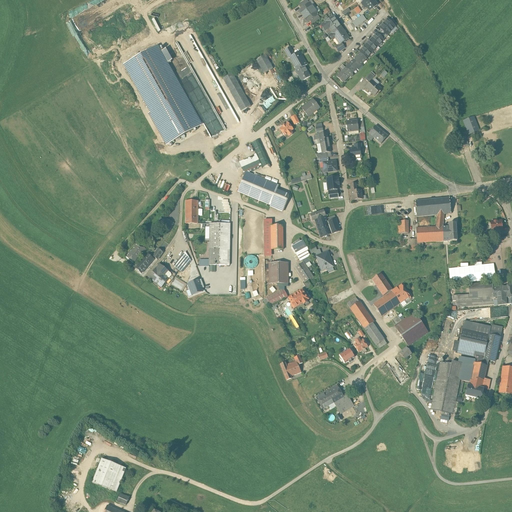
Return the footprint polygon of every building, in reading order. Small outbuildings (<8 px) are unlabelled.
[(306,0),(299,5),(301,9),(309,4),(306,0)] [(373,0),(365,0),(364,1),(367,6),(367,7),(370,11),(377,6),(377,5),(373,0)] [(301,9),(299,11),(303,17),(314,9),(309,3),(309,4),(301,9)] [(314,9),(303,17),(307,23),(310,21),(317,16),(318,15),(314,9)] [(317,16),(310,21),(312,24),(320,19),(317,16)] [(341,28),(334,17),(321,26),(327,34),(332,31),(333,33),(341,28)] [(360,17),(355,21),(358,26),(363,22),(360,17)] [(394,26),(389,21),(388,20),(380,28),(381,30),(387,35),(395,27),(394,26)] [(349,38),(341,28),(333,33),(329,36),(332,40),(336,38),(340,44),(341,44),(349,38)] [(381,30),(377,34),(383,40),(388,36),(387,35),(381,30)] [(371,40),(377,47),(383,40),(377,34),(371,40)] [(377,47),(371,40),(365,46),(372,52),(377,47)] [(339,44),(335,47),(339,52),(344,48),(341,44),(340,44),(339,44)] [(372,52),(365,46),(359,52),(360,53),(366,58),(372,52)] [(157,47),(124,65),(151,113),(149,114),(166,144),(201,125),(157,47)] [(290,47),(284,51),(285,51),(289,58),(288,58),(289,58),(290,58),(290,57),(294,55),(290,48),(290,47)] [(306,65),(299,52),(294,55),(290,57),(290,58),(297,70),(296,71),(306,65)] [(200,54),(174,69),(184,86),(184,88),(185,90),(187,89),(186,86),(189,84),(191,83),(192,87),(194,87),(195,91),(200,90),(208,102),(210,103),(210,101),(212,102),(215,105),(220,104),(221,102),(222,103),(224,99),(221,88),(217,89),(217,86),(218,86),(219,82),(209,64),(206,63),(200,53),(200,54)] [(360,53),(353,60),(359,66),(361,65),(366,59),(366,58),(360,53)] [(265,56),(223,79),(241,112),(251,107),(240,87),(273,69),(265,56)] [(359,66),(353,60),(346,68),(352,74),(357,69),(359,66)] [(306,65),(296,71),(301,81),(310,77),(310,76),(304,66),(307,65),(306,65)] [(346,68),(337,77),(343,83),(350,76),(351,77),(353,75),(352,74),(346,68)] [(371,73),(365,79),(369,83),(374,77),(371,73)] [(381,90),(372,81),(366,88),(374,96),(381,90)] [(319,108),(313,100),(313,101),(306,106),(302,109),(308,117),(319,108)] [(290,117),(294,125),(300,122),(296,114),(290,117)] [(474,117),(463,121),(469,135),(479,131),(474,117)] [(357,121),(346,122),(348,132),(358,131),(357,121)] [(361,140),(365,140),(363,121),(357,121),(359,134),(360,134),(361,140)] [(279,128),(284,136),(287,134),(288,136),(292,133),(291,131),(293,130),(288,122),(279,128)] [(388,136),(375,126),(369,134),(370,135),(374,138),(381,144),(388,136)] [(327,133),(317,135),(314,136),(315,140),(320,139),(321,144),(322,154),(330,152),(329,143),(327,133)] [(357,137),(354,138),(354,139),(349,139),(349,142),(361,141),(361,140),(360,134),(359,134),(357,134),(357,137)] [(465,137),(458,139),(460,144),(457,145),(451,148),(453,152),(458,150),(469,146),(465,137)] [(270,164),(259,139),(251,143),(262,168),(270,164)] [(355,149),(350,150),(351,160),(355,159),(355,156),(360,156),(360,148),(355,149)] [(335,161),(323,163),(324,173),(337,171),(335,161)] [(279,186),(245,172),(240,185),(239,184),(238,186),(239,187),(237,191),(271,205),(277,190),(279,186)] [(303,177),(291,180),(292,184),(312,178),(311,174),(306,175),(305,172),(302,173),(303,177)] [(337,178),(327,179),(328,191),(337,190),(339,190),(338,186),(339,186),(338,181),(338,182),(337,178)] [(357,188),(351,189),(352,201),(363,199),(361,190),(357,191),(357,188)] [(287,194),(277,190),(271,205),(270,206),(283,212),(287,201),(284,200),(287,194)] [(338,198),(337,190),(328,191),(329,199),(338,198)] [(450,199),(415,202),(417,217),(437,215),(436,227),(416,228),(417,239),(408,240),(408,246),(417,246),(423,246),(423,243),(444,242),(443,227),(444,214),(451,214),(450,199)] [(197,201),(185,201),(185,224),(198,224),(198,208),(198,201),(197,201)] [(324,211),(310,216),(312,221),(316,220),(325,216),(326,216),(324,211)] [(334,215),(326,218),(327,222),(328,222),(332,234),(340,231),(334,215)] [(325,216),(316,220),(318,226),(317,226),(321,238),(332,234),(328,222),(327,222),(326,218),(325,216)] [(163,225),(171,229),(174,222),(167,219),(163,225)] [(501,221),(491,222),(491,231),(492,231),(499,231),(500,230),(500,229),(502,229),(501,221)] [(230,224),(209,224),(209,255),(230,255),(230,224)] [(456,224),(449,224),(449,227),(443,227),(444,242),(450,241),(450,242),(457,242),(456,224)] [(283,250),(283,226),(271,226),(271,250),(283,250)] [(126,257),(134,263),(142,253),(144,255),(148,250),(138,242),(126,257)] [(304,245),(294,251),(296,254),(305,248),(304,245)] [(305,248),(296,254),(300,262),(310,256),(306,248),(305,248)] [(158,249),(153,255),(158,259),(162,253),(158,249)] [(316,256),(322,271),(333,267),(328,252),(316,256)] [(244,265),(255,269),(259,258),(248,254),(244,265)] [(152,259),(148,255),(144,259),(141,263),(146,267),(152,259)] [(230,255),(209,255),(209,265),(215,265),(220,265),(222,265),(226,265),(229,265),(230,255)] [(182,256),(174,266),(180,271),(189,261),(182,256)] [(146,267),(141,263),(136,268),(142,273),(146,269),(145,268),(146,267)] [(288,263),(269,263),(269,284),(288,284),(288,263)] [(312,277),(303,263),(295,268),(304,283),(312,277)] [(160,265),(157,268),(156,268),(152,274),(151,273),(148,277),(161,288),(169,278),(172,280),(175,275),(175,274),(174,274),(171,272),(169,275),(168,273),(169,272),(160,265)] [(392,290),(381,274),(372,280),(383,296),(392,290)] [(197,285),(194,286),(196,292),(198,291),(199,294),(204,293),(201,283),(197,285)] [(401,285),(392,292),(400,304),(405,301),(406,302),(411,299),(401,285)] [(493,287),(492,287),(493,294),(493,299),(494,305),(494,306),(506,305),(506,301),(506,298),(511,297),(511,291),(511,285),(493,287)] [(481,286),(469,287),(469,289),(469,290),(469,295),(486,294),(485,286),(481,286)] [(376,296),(377,293),(376,291),(375,289),(373,288),(370,287),(368,288),(366,289),(365,291),(364,294),(365,296),(366,298),(368,299),(370,300),(373,299),(375,298),(376,296)] [(302,290),(288,299),(291,304),(290,305),(293,309),(294,308),(294,309),(303,304),(304,305),(307,303),(306,301),(308,300),(302,290)] [(392,292),(373,305),(382,317),(400,304),(392,292)] [(277,293),(266,298),(270,305),(280,300),(277,293)] [(467,295),(452,296),(452,301),(456,301),(456,304),(461,304),(462,306),(462,307),(494,305),(493,299),(493,294),(486,294),(469,295),(467,295)] [(360,302),(350,308),(364,329),(374,322),(360,302)] [(396,325),(394,327),(408,346),(428,333),(419,320),(414,313),(402,321),(396,325)] [(398,316),(393,320),(396,325),(402,321),(398,316)] [(384,340),(373,323),(365,329),(376,346),(384,340)] [(491,327),(474,324),(472,334),(462,332),(458,352),(476,356),(474,366),(452,361),(451,365),(440,362),(431,409),(442,412),(441,416),(448,417),(449,413),(453,414),(460,380),(470,382),(469,385),(482,388),(484,379),(488,360),(495,362),(502,328),(491,326),(491,327)] [(451,330),(443,328),(439,342),(446,345),(451,330)] [(356,344),(354,345),(359,353),(362,351),(363,353),(366,351),(365,349),(368,347),(363,340),(360,341),(358,339),(354,341),(356,344)] [(427,345),(436,347),(437,341),(428,339),(427,345)] [(412,354),(406,347),(399,353),(405,360),(412,354)] [(349,349),(339,355),(345,363),(348,361),(350,363),(352,361),(351,360),(354,357),(349,349)] [(409,378),(395,359),(386,364),(400,384),(409,378)] [(296,360),(286,365),(285,363),(281,365),(284,373),(287,380),(291,379),(291,377),(301,373),(298,365),(296,360)] [(511,368),(502,367),(500,380),(511,381),(511,368)] [(511,381),(500,380),(499,393),(511,394),(511,381)] [(469,385),(468,385),(465,396),(466,396),(481,399),(484,389),(484,388),(482,388),(469,385)] [(337,386),(330,390),(333,395),(340,391),(337,386)] [(356,387),(347,392),(349,395),(357,390),(356,387)] [(330,390),(316,398),(323,409),(334,403),(344,397),(340,391),(333,395),(330,390)] [(348,396),(347,395),(345,396),(352,407),(354,406),(348,396)] [(352,407),(345,396),(344,397),(334,403),(341,414),(352,407)] [(473,456),(463,456),(463,460),(463,466),(469,466),(469,467),(474,467),(473,456)] [(126,469),(101,459),(92,483),(112,491),(117,493),(126,469)] [(128,498),(120,494),(117,502),(126,506),(126,505),(129,497),(128,498)]
